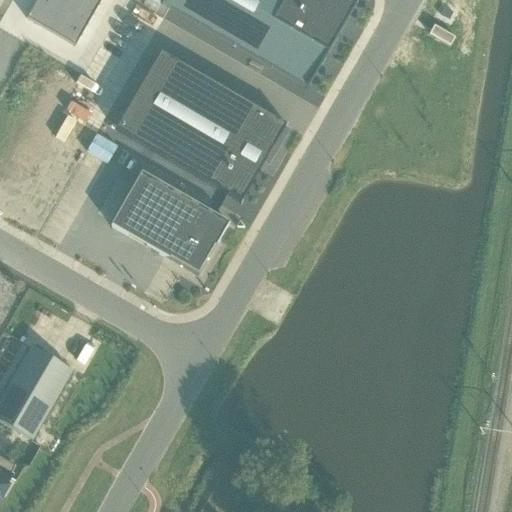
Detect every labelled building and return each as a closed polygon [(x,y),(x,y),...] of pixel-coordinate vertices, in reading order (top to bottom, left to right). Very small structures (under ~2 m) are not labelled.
[(41,0),(38,0),(33,9),(57,23),(63,13),(41,0)] [(65,0),(41,0),(63,13),(69,2),(65,0)] [(90,0),(70,0),(69,2),(94,16),(100,5),(90,0)] [(165,0),(163,4),(307,88),(307,89),(308,90),(359,3),(353,0),(165,0)] [(69,2),(63,13),(88,27),(94,16),(69,2)] [(33,9),(27,20),(51,34),(57,23),(33,9)] [(63,13),(57,23),(81,37),(88,27),(63,13)] [(57,23),(51,34),(75,48),(81,37),(57,23)] [(435,27),(430,35),(450,47),(455,39),(435,27)] [(239,205),(284,128),(160,55),(116,131),(239,205)] [(142,174),(111,227),(164,258),(165,257),(198,277),(218,242),(219,243),(229,224),(142,174)] [(340,176),(331,199),(343,204),(352,180),(340,176)] [(32,349),(0,403),(0,423),(33,442),(73,373),(32,349)] [(0,498),(13,477),(11,476),(16,468),(0,458),(0,498)]
